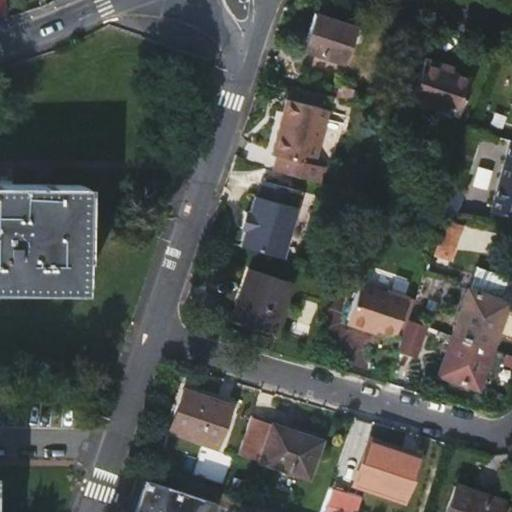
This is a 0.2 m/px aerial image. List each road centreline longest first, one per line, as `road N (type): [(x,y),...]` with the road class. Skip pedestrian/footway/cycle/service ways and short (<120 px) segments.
road 1 (residential): [(511,424),(481,429),(149,337)]
road 2 (residential): [(149,337),(231,99),(244,38),(240,0)]
